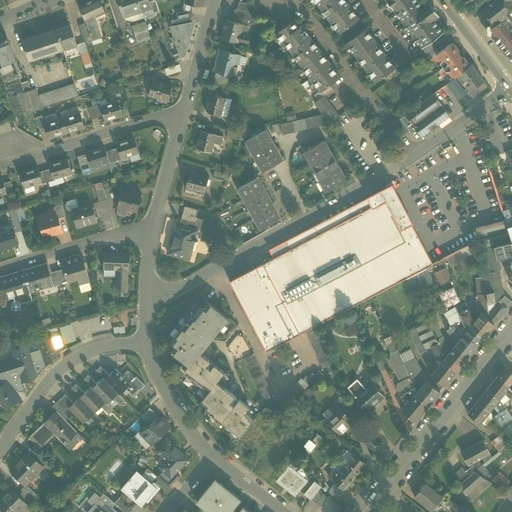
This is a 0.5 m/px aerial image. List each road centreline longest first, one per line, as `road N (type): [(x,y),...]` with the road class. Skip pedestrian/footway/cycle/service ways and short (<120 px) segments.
road 1 (residential): [(146,296),(191,285),(408,158)]
road 2 (tertiary): [(370,511),(511,334)]
road 3 (residential): [(408,158),(306,16),(267,0)]
road 4 (residential): [(0,448),(57,371),(107,345),(146,342)]
road 5 (residential): [(21,149),(50,152),(184,110)]
road 6 (residential): [(152,228),(0,268)]
road 7 (residential): [(219,460),(169,395),(146,342)]
road 8 (residential): [(152,228),(184,110)]
road 9 (residential): [(408,158),(511,93)]
